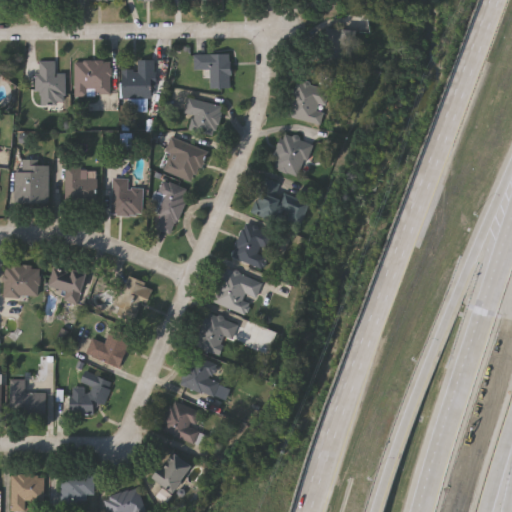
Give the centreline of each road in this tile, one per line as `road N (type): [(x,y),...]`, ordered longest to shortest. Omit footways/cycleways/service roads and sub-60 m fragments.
road 1 (secondary): [(501,0),(320,511)]
road 2 (residential): [(123,448),(259,120),(267,33)]
road 3 (motorway): [(511,177),(419,396),(381,511)]
road 4 (motorway): [(511,229),(423,511)]
road 5 (residential): [(0,33),(267,33)]
road 6 (residential): [(0,237),(88,241),(191,282)]
road 7 (residential): [(0,446),(123,448)]
